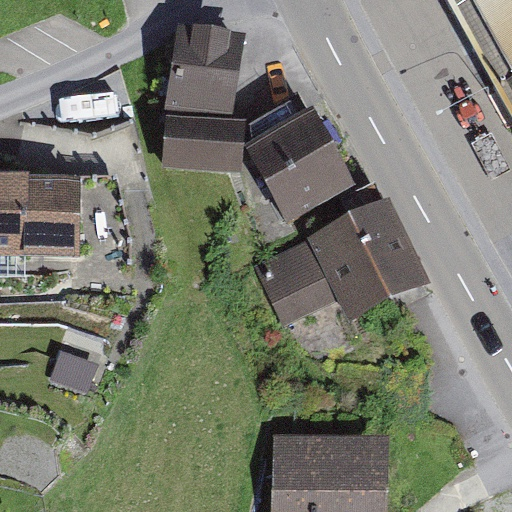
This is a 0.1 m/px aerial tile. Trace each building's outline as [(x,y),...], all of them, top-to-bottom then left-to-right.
[(511,0),(466,0),(511,85),(511,0)] [(239,46),(176,41),(165,165),(241,172),(245,121),(232,120),(239,46)] [(371,187),(337,122),(270,156),(304,222),(371,187)] [(91,193),(0,190),(0,273),(89,276),(91,193)] [(407,303),(371,229),(286,271),(322,344),(407,303)] [(402,511),(401,450),(299,453),(300,511),(402,511)]
